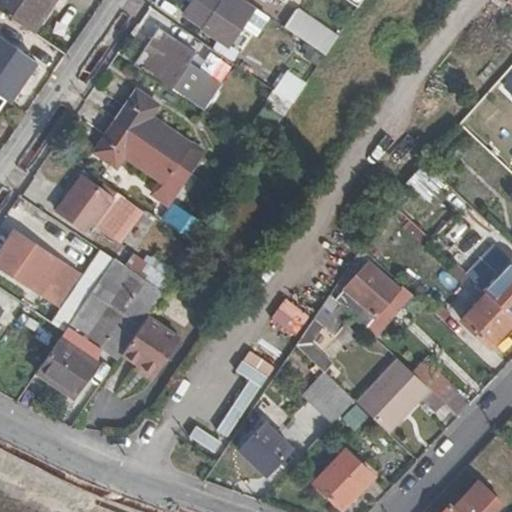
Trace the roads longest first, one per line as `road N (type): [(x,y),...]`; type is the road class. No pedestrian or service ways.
road 1 (residential): [(0,415),(222,511)]
road 2 (residential): [(0,190),(130,0)]
road 3 (residential): [(511,386),(393,511)]
